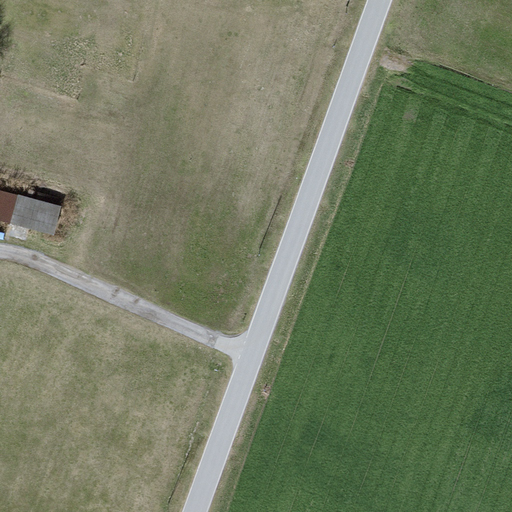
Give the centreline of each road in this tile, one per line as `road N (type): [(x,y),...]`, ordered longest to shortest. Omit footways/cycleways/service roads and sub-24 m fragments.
road 1 (unclassified): [(193,511),(377,0)]
road 2 (track): [(0,250),(249,354)]
